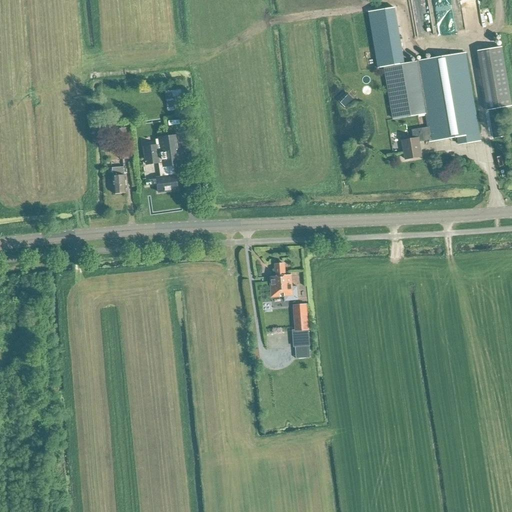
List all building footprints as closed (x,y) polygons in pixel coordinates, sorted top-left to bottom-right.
[(425,115),(416,62),(403,64),(395,16),(379,18),(387,67),(383,67),(392,120),(425,115)] [(502,46),(477,50),(487,111),(511,107),(502,46)] [(429,142),(478,133),(465,54),(416,62),(425,115),(427,128),(411,130),(412,139),(401,141),(405,160),(420,157),(418,146),(419,146),(419,142),(429,140),(429,142)] [(175,118),(184,116),(180,90),(164,92),(167,112),(174,111),(175,118)] [(344,108),(352,99),(348,95),(339,104),(344,108)] [(501,114),(489,116),(492,132),(504,130),(501,114)] [(184,165),(179,134),(158,138),(159,139),(155,139),(156,145),(143,147),(146,166),(158,164),(160,177),(155,177),(156,179),(145,180),(146,186),(157,185),(158,194),(179,191),(176,174),(174,175),(173,167),(184,165)] [(119,146),(127,145),(127,147),(118,147),(119,160),(128,159),(128,160),(134,160),(133,144),(131,144),(130,136),(118,137),(119,146)] [(123,175),(123,167),(112,168),(112,176),(113,194),(125,193),(124,175),(123,175)] [(284,276),(283,264),(274,265),(275,277),(269,277),(271,298),(283,297),(292,296),(291,287),(290,275),(284,276)] [(292,296),(283,297),(283,301),(297,300),(296,286),(291,287),(292,296)] [(292,347),(309,346),(305,304),(293,305),(295,331),(291,332),(292,347)] [(315,421),(322,410),(311,403),(304,414),(315,421)]
